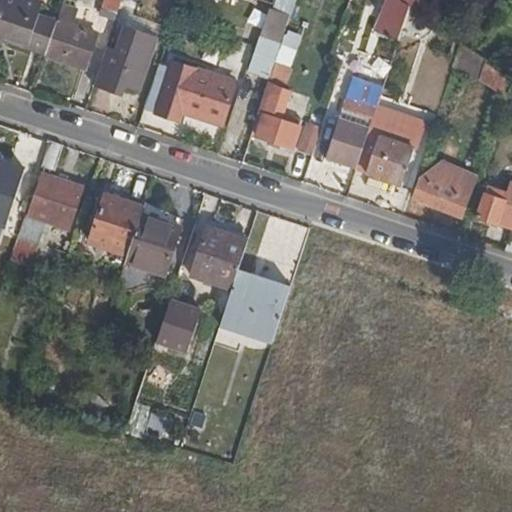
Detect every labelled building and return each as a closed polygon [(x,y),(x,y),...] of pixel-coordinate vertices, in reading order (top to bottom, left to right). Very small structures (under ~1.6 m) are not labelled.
[(7,44),(45,57),(58,21),(38,14),(41,5),(25,0),(0,0),(0,1),(0,37),(9,40),(7,44)] [(392,0),(381,0),(369,31),(394,41),(408,6),(392,0)] [(97,34),(58,21),(45,57),(86,69),(97,34)] [(158,40),(124,28),(120,40),(154,51),(158,40)] [(141,93),(154,51),(120,40),(116,53),(106,82),(114,84),(126,88),(141,93)] [(471,78),(506,100),(511,83),(511,80),(506,76),(461,44),(453,69),(471,78)] [(116,53),(106,50),(94,87),(111,93),(114,84),(106,82),(116,53)] [(295,70),(276,63),(270,81),(266,92),(258,115),(264,116),(257,138),(292,149),(300,128),(287,123),(297,94),(288,91),(295,70)] [(168,76),(156,114),(180,122),(183,113),(224,125),(236,85),(172,64),(168,76)] [(171,68),(160,64),(157,73),(168,76),(171,68)] [(168,76),(157,73),(145,111),(156,114),(168,76)] [(354,79),(344,110),(373,121),(375,115),(384,89),(354,79)] [(111,93),(123,97),(126,88),(114,84),(111,93)] [(226,132),(250,140),(258,115),(266,92),(242,84),(227,128),(226,132)] [(373,121),(344,110),(341,119),(370,131),(373,121)] [(386,118),(375,115),(373,121),(370,131),(356,171),(402,186),(414,149),(379,138),(386,118)] [(356,171),(370,131),(341,119),(327,160),(356,171)] [(299,152),(313,157),(322,129),(308,124),(299,152)] [(64,147),(51,143),(43,167),(56,172),(64,147)] [(28,211),(36,186),(32,184),(36,169),(3,158),(0,166),(0,175),(21,183),(14,206),(28,211)] [(432,182),(423,179),(415,202),(463,219),(477,179),(438,165),(432,182)] [(84,189),(40,174),(36,186),(28,211),(11,260),(32,268),(44,234),(49,235),(52,225),(70,231),(84,189)] [(511,188),(509,196),(488,189),(479,219),(511,231),(506,252),(511,254),(511,188)] [(143,215),(146,209),(107,196),(91,244),(129,256),(143,215)] [(129,256),(127,263),(167,277),(183,229),(143,215),(129,256)] [(234,289),(240,273),(250,243),(210,229),(193,277),(234,289)] [(0,267),(0,274),(6,276),(11,262),(3,259),(0,267)] [(274,343),(292,290),(240,273),(234,289),(222,326),(274,343)] [(187,310),(171,304),(158,343),(174,349),(187,310)] [(109,407),(92,391),(82,402),(99,417),(109,407)] [(201,431),(205,419),(194,415),(190,427),(201,431)]
